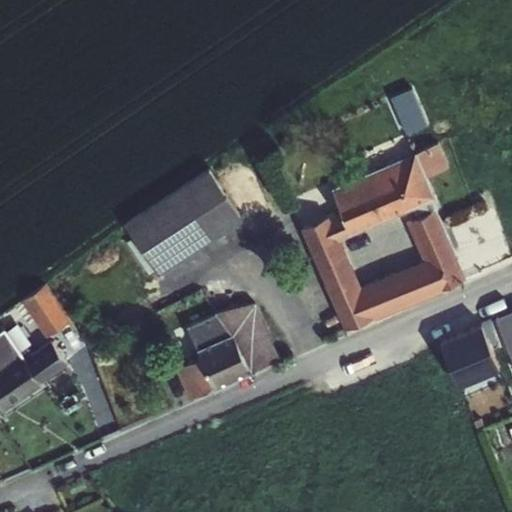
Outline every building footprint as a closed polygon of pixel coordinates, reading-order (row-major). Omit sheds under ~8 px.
[(439,142),(415,151),(426,175),(449,166),(439,142)] [(337,239),(341,237),(409,209),(430,200),(436,197),(415,151),(330,187),(340,209),(326,215),(337,239)] [(209,166),(124,221),(158,273),(243,218),(209,166)] [(337,239),(326,215),(299,225),(309,248),(289,256),(306,293),(326,284),(344,327),(372,316),(373,319),(441,290),(441,289),(465,278),(430,200),(409,209),(412,216),(402,220),(418,254),(407,258),(411,264),(360,284),(341,237),(337,239)] [(44,283),(20,300),(45,337),(70,320),(44,283)] [(214,309),(232,332),(250,371),(279,358),(254,301),(214,309)] [(146,303),(125,313),(130,322),(150,312),(146,303)] [(232,332),(214,309),(211,310),(212,313),(185,325),(196,348),(232,332)] [(511,309),(494,317),(511,363),(511,309)] [(480,324),(440,340),(458,385),(498,368),(480,324)] [(0,331),(0,337),(1,338),(17,361),(22,357),(25,355),(22,350),(6,327),(0,331)] [(200,356),(214,387),(250,371),(232,332),(196,348),(200,356)] [(0,372),(17,361),(1,338),(0,337),(0,372)] [(22,357),(40,382),(67,363),(52,339),(31,352),(27,347),(22,350),(25,355),(22,357)] [(214,387),(200,356),(174,368),(188,399),(214,387)] [(0,372),(0,398),(6,407),(41,384),(40,382),(22,357),(17,361),(0,372)]
